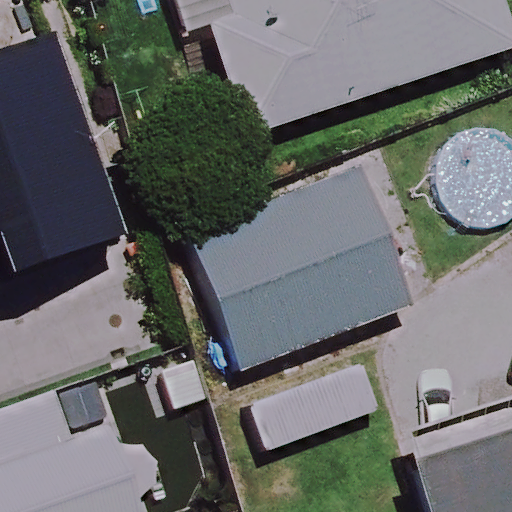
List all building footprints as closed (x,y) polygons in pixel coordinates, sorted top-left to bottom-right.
[(97,0),(0,0),(0,192),(147,143),(97,0)] [(503,53),(484,0),(213,0),(221,23),(194,33),(235,148),(503,53)] [(390,314),(337,179),(199,234),(252,369),(390,314)] [(222,511),(152,282),(0,328),(0,511),(222,511)] [(511,511),(511,451),(397,483),(404,511),(511,511)]
